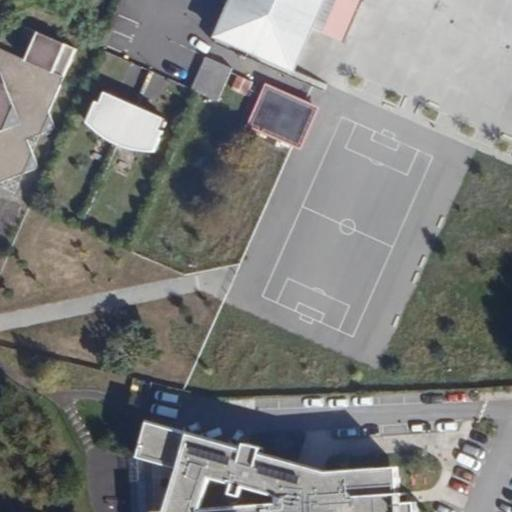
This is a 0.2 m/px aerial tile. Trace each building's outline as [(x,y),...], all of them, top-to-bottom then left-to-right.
[(511,0),(233,0),(225,20),(234,23),(231,31),(222,27),(218,38),(295,71),(312,31),(325,0),(511,0)] [(365,0),(325,0),(312,31),(346,45),(365,0)] [(0,185),(42,169),(31,141),(59,131),(51,110),(78,45),(26,24),(29,34),(38,37),(34,45),(28,59),(0,46),(0,185)] [(38,37),(29,34),(25,42),(34,45),(38,37)] [(233,69),(206,57),(191,91),(197,94),(219,103),(233,69)] [(121,147),(138,108),(105,94),(101,105),(97,103),(86,126),(103,138),(121,147)] [(165,120),(138,108),(121,147),(124,148),(146,154),(154,155),(164,133),(160,131),(165,120)] [(297,463),(263,454),(264,447),(247,444),(244,457),(148,434),(142,458),(183,469),(169,511),(159,511),(158,511),(157,511),(418,511),(419,502),(407,503),(406,493),(401,492),(399,467),(329,472),(328,480),(295,470),(297,463)]
